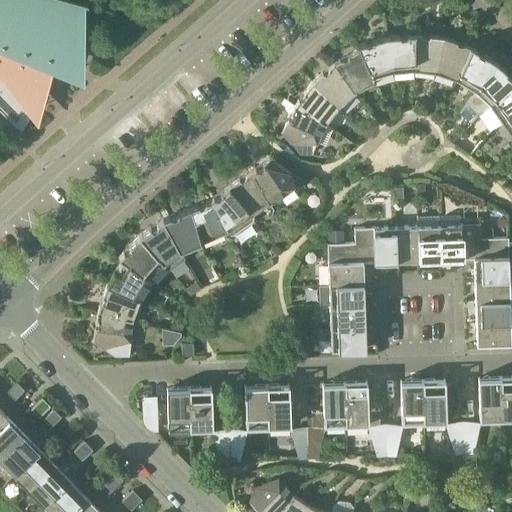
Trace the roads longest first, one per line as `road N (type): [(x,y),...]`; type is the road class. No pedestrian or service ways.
road 1 (tertiary): [(5,306),(351,0)]
road 2 (residential): [(93,399),(125,372),(511,359)]
road 3 (tertiary): [(249,0),(0,217)]
road 4 (tertiary): [(203,511),(93,399)]
road 5 (tertiary): [(93,399),(5,306)]
